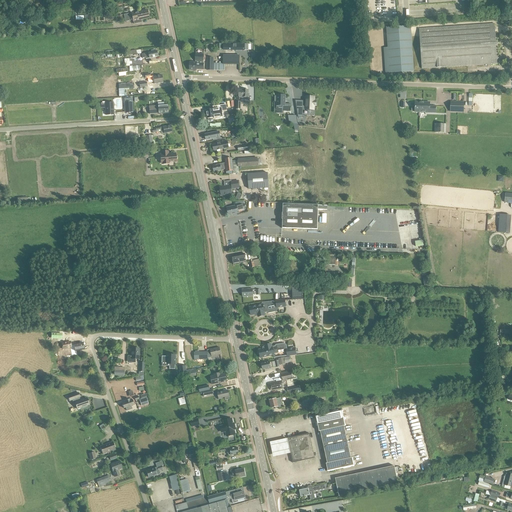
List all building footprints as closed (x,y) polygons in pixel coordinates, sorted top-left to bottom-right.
[(149,18),(147,10),(130,14),(132,14),(133,20),(133,21),(134,24),(142,23),(141,20),(149,18)] [(132,14),(130,14),(129,15),(128,14),(124,15),(125,22),(133,20),(132,14)] [(499,44),(496,41),(495,31),(497,29),(495,27),(495,24),(419,29),(422,69),(497,64),(497,61),(499,59),(497,57),(496,47),(499,44)] [(385,74),(414,72),(411,26),(386,28),(387,48),(384,48),(385,74)] [(154,50),(150,51),(151,52),(142,54),(143,58),(146,58),(146,59),(149,59),(157,57),(156,51),(155,51),(154,50)] [(195,54),(195,62),(204,62),(204,54),(195,54)] [(239,65),(239,56),(223,56),(223,64),(213,64),(213,58),(207,58),(207,70),(224,71),(225,65),(239,65)] [(162,75),(153,77),(154,84),(163,83),(162,75)] [(244,100),(244,99),(248,100),(248,97),(249,98),(249,94),(249,90),(243,90),(239,90),(239,97),(239,100),(244,100)] [(275,96),(275,102),(277,102),(277,109),(279,109),(284,109),(283,112),(284,112),(291,112),(291,104),(285,104),(285,97),(283,97),(283,96),(277,96),(277,97),(275,96)] [(306,97),(306,101),(306,102),(303,102),(303,108),(306,109),(306,110),(314,110),(314,106),(316,106),(316,102),(314,101),(314,97),(306,97)] [(125,98),(125,113),(133,113),(132,98),(125,98)] [(412,109),(412,111),(413,112),(415,112),(436,113),(436,107),(430,107),(430,103),(426,103),(425,104),(423,103),(424,103),(415,102),(415,107),(413,107),(412,108),(412,109)] [(450,113),(464,114),(465,103),(451,102),(450,113)] [(113,103),(105,103),(106,115),(114,115),(113,103)] [(149,113),(153,113),(158,113),(158,114),(168,113),(167,105),(158,106),(149,107),(149,113)] [(216,109),(215,110),(213,110),(206,111),(208,119),(214,118),(217,117),(216,110),(216,109)] [(435,133),(446,133),(446,125),(435,124),(435,133)] [(155,128),(156,130),(152,131),(153,133),(160,131),(160,132),(163,134),(172,132),(171,125),(163,127),(160,127),(155,128)] [(206,140),(213,139),(213,140),(221,139),(219,132),(212,134),(205,135),(206,140)] [(152,143),(151,135),(146,136),(147,142),(144,142),(144,147),(149,147),(148,143),(152,143)] [(216,144),(213,145),(213,148),(213,150),(214,150),(214,151),(229,148),(227,140),(217,142),(217,143),(216,144)] [(162,155),(160,155),(161,163),(162,163),(163,165),(167,164),(167,163),(176,162),(176,159),(177,159),(177,158),(176,157),(176,156),(176,154),(167,155),(166,152),(162,152),(162,155)] [(223,165),(224,170),(226,169),(227,175),(233,174),(268,171),(268,165),(258,165),(258,160),(232,162),(232,159),(225,159),(226,164),(223,165)] [(224,170),(223,165),(223,164),(220,165),(220,164),(216,165),(216,166),(213,167),(214,172),(221,171),(224,170)] [(268,173),(248,174),(249,189),(269,188),(268,173)] [(231,186),(219,188),(220,190),(219,191),(219,192),(219,193),(220,193),(221,196),(224,195),(225,196),(228,196),(228,195),(231,194),(231,190),(231,189),(239,188),(238,181),(230,183),(231,186)] [(235,202),(236,206),(227,208),(229,216),(233,215),(233,216),(236,215),(236,214),(238,214),(237,211),(246,209),(243,200),(235,202)] [(318,206),(283,204),(283,213),(282,213),(282,220),(282,229),(317,230),(318,210),(327,210),(327,206),(318,206)] [(511,216),(500,215),(499,232),(510,233),(511,216)] [(232,257),(234,265),(246,263),(246,260),(248,260),(247,256),(245,256),(245,254),(232,257)] [(260,266),(259,260),(253,261),(253,262),(250,263),(251,268),(255,267),(260,266)] [(291,287),(292,299),(303,298),(303,286),(291,287)] [(252,289),(242,290),(243,297),(253,297),(252,289)] [(263,305),(249,308),(250,311),(249,312),(250,314),(251,314),(251,316),(256,314),(256,315),(257,316),(258,316),(258,317),(265,316),(264,313),(265,312),(267,311),(269,312),(276,311),(277,309),(277,308),(286,307),(285,300),(262,303),(263,305)] [(61,343),(63,350),(72,348),(71,341),(61,343)] [(75,352),(84,350),(83,343),(74,345),(75,352)] [(259,351),(258,352),(259,354),(260,355),(261,358),(274,355),(274,354),(287,352),(286,349),(287,349),(286,346),(285,345),(277,346),(276,347),(273,348),(273,347),(272,347),(271,344),(265,346),(265,347),(264,347),(263,348),(264,349),(259,350),(259,351)] [(207,351),(207,352),(208,352),(208,358),(212,357),(212,358),(216,357),(216,356),(221,355),(219,348),(210,350),(207,351)] [(287,352),(287,356),(296,355),(295,348),(287,349),(286,349),(287,352)] [(128,356),(127,363),(135,363),(135,359),(139,360),(139,349),(131,349),(131,356),(128,356)] [(162,356),(162,363),(168,363),(168,364),(170,364),(170,367),(170,369),(175,370),(175,365),(176,365),(176,359),(176,356),(176,355),(168,355),(168,357),(162,356)] [(275,362),(272,362),(270,363),(269,362),(262,364),(263,370),(266,369),(267,370),(271,369),(271,368),(273,368),(276,367),(276,368),(279,367),(278,361),(275,361),(275,362)] [(291,372),(289,373),(281,375),(282,381),(293,378),(291,372)] [(212,376),(210,376),(212,385),(214,384),(218,384),(218,383),(227,381),(225,374),(220,375),(220,373),(214,375),(214,376),(212,376)] [(278,381),(269,383),(271,391),(280,389),(284,388),(282,381),(278,381)] [(221,399),(224,398),(225,400),(226,401),(229,400),(230,399),(229,397),(228,391),(220,393),(218,393),(219,399),(221,399)] [(78,393),(68,397),(70,401),(73,400),(74,405),(76,405),(77,409),(83,407),(83,408),(87,407),(87,406),(89,405),(87,398),(80,400),(79,398),(80,398),(78,393)] [(139,400),(140,401),(141,406),(148,404),(146,398),(139,400)] [(271,409),(275,408),(275,409),(283,407),(281,398),(276,399),(270,401),(271,409)] [(124,409),(125,408),(126,411),(132,410),(131,407),(134,405),(132,400),(130,401),(129,400),(125,401),(125,402),(122,404),(124,409)] [(309,402),(310,409),(325,407),(324,400),(309,402)] [(316,417),(318,424),(319,432),(320,431),(327,463),(326,464),(327,466),(328,470),(329,471),(331,470),(354,465),(352,458),(351,458),(344,426),(345,426),(343,418),(342,411),(316,417)] [(233,424),(232,419),(224,421),(225,426),(221,427),(222,433),(226,432),(227,437),(229,436),(229,438),(234,437),(233,435),(235,435),(234,430),(236,430),(234,424),(233,424)] [(288,439),(293,463),(314,458),(309,435),(288,439)] [(284,440),(267,443),(270,458),(287,454),(284,440)] [(115,450),(113,442),(100,447),(103,454),(115,450)] [(119,461),(110,465),(113,472),(115,477),(119,475),(118,470),(122,469),(119,461)] [(394,466),(335,478),(339,497),(398,484),(394,466)] [(154,468),(146,471),(149,478),(156,475),(160,474),(159,471),(158,471),(157,468),(158,468),(157,467),(154,468)] [(237,478),(245,476),(243,469),(235,471),(236,472),(232,473),(233,476),(236,475),(237,478)] [(480,478),(479,481),(484,483),(493,485),(495,480),(486,477),(484,477),(483,479),(480,478)] [(311,500),(313,499),(315,499),(313,492),(329,489),(328,485),(312,488),(312,486),(308,487),(308,489),(299,491),(300,497),(310,495),(311,500)] [(232,491),(225,492),(226,497),(231,496),(233,504),(239,502),(238,500),(245,498),(244,492),(237,494),(236,490),(232,491)] [(225,492),(178,506),(180,511),(232,511),(231,507),(229,507),(227,508),(225,499),(227,499),(226,497),(225,492)] [(507,510),(511,511),(511,505),(509,504),(508,505),(503,503),(499,501),(498,506),(507,508),(507,510)]
